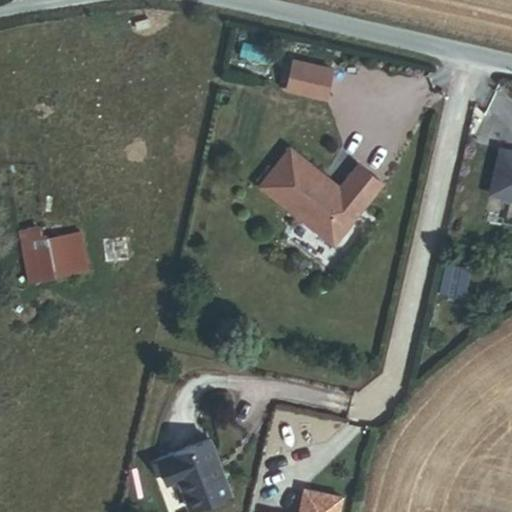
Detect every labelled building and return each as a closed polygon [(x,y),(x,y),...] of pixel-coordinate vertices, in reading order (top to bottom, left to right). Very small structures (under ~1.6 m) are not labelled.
[(281,87),(287,57),(251,49),(244,79),(281,87)] [(339,188),(290,147),(259,183),(333,246),(383,187),(358,165),(339,188)] [(488,194),(511,199),(511,152),(499,149),(488,194)] [(16,229),(19,241),(42,237),(39,224),(16,229)] [(42,237),(19,241),(27,283),(89,271),(81,229),(42,237)] [(125,236),(102,238),(104,261),(127,258),(125,236)] [(229,493),(210,439),(158,457),(166,481),(178,477),(189,507),(229,493)] [(335,511),(339,497),(302,489),(297,511),(335,511)]
